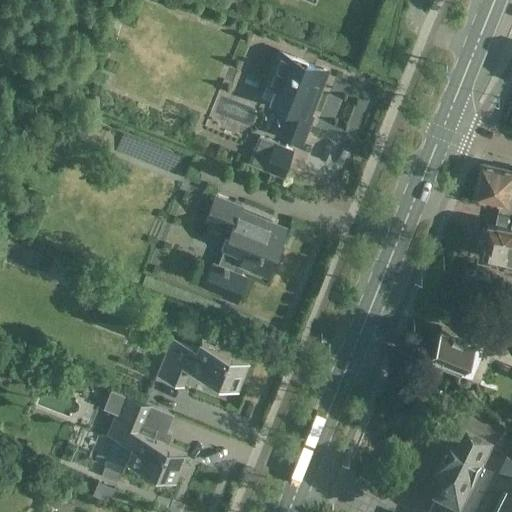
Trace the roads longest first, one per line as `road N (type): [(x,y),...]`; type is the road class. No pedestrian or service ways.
road 1 (primary): [(288,511),(440,133)]
road 2 (primary): [(440,133),(493,0)]
